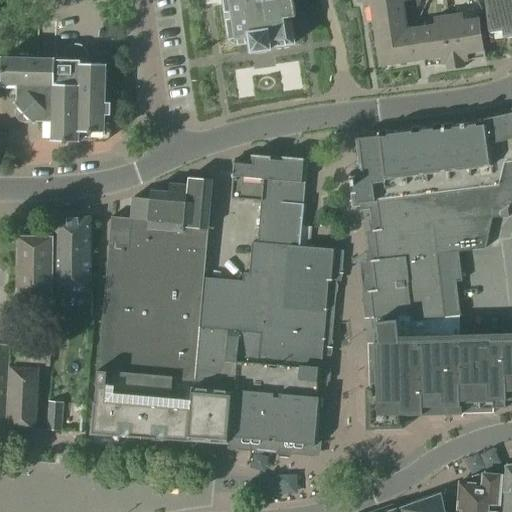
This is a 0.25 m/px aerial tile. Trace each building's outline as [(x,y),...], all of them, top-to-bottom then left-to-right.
[(223,0),(224,4),(213,6),(216,28),(227,26),(229,41),(234,45),(250,43),(251,52),(272,49),(271,47),(295,44),(291,17),(296,16),(293,0),(223,0)] [(356,0),(357,2),(363,2),(364,7),(363,7),(366,24),(373,23),(380,67),(423,60),(424,67),(447,64),(447,70),(464,68),(463,62),(485,58),(484,51),(479,19),(463,21),(462,14),(434,18),(435,25),(407,29),(403,2),(409,1),(410,8),(418,7),(420,3),(419,0),(356,0)] [(511,0),(484,0),(490,33),(502,31),(503,38),(511,36),(511,0)] [(56,60),(56,59),(1,58),(1,85),(4,85),(4,92),(10,98),(17,98),(17,102),(15,104),(34,123),(36,122),(39,122),(39,129),(45,135),(52,136),(52,141),(79,142),(79,132),(91,132),(92,137),(97,142),(104,142),(110,137),(110,130),(104,124),(105,115),(111,115),(111,103),(105,103),(106,64),(85,64),(87,61),(88,58),(87,54),(86,51),(84,48),(81,46),(77,44),(75,45),(73,45),(68,47),(65,51),(64,55),(64,60),(56,60)] [(365,207),(372,271),(378,324),(383,323),(436,319),(448,318),(442,258),(490,249),(493,220),(511,218),(511,114),(491,119),(496,120),(456,125),(455,125),(453,125),(453,126),(445,126),(432,127),(432,128),(423,129),(399,132),(390,133),(390,137),(368,139),(368,140),(357,141),(363,188),(364,207),(365,207)] [(235,160),(231,199),(261,201),(258,241),(299,244),(306,161),(306,159),(245,155),(244,161),(235,160)] [(200,327),(205,277),(209,230),(208,229),(212,180),(188,178),(188,185),(170,184),(169,192),(151,191),(151,196),(132,194),(131,216),(111,214),(92,430),(190,439),(200,327)] [(56,221),(55,292),(65,293),(84,293),(90,293),(90,217),(56,221)] [(323,449),(344,247),(302,244),(299,244),(258,241),(255,272),(249,272),(249,280),(205,277),(200,327),(240,330),(231,429),(229,429),(228,442),(323,449)] [(511,339),(436,341),(436,319),(383,323),(383,343),(374,343),(375,392),(368,392),(369,427),(400,426),(400,413),(473,410),(477,402),(493,401),(493,408),(506,408),(505,398),(511,397),(511,339)] [(200,327),(190,439),(228,442),(229,429),(231,429),(240,330),(200,327)] [(57,387),(59,371),(50,370),(49,387),(48,402),(46,430),(61,432),(63,403),(56,402),(58,387),(57,387)] [(511,511),(511,465),(508,467),(503,511),(511,511)] [(499,505),(502,476),(493,471),(483,474),(468,480),(459,484),(456,511),(498,511),(499,511),(487,510),(488,504),(499,505)] [(444,511),(441,494),(400,508),(400,511),(444,511)]
